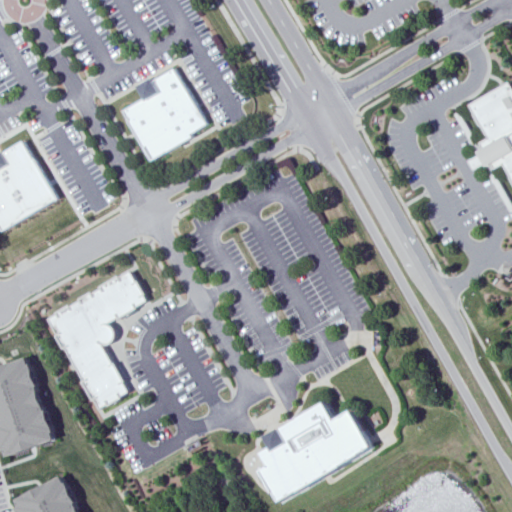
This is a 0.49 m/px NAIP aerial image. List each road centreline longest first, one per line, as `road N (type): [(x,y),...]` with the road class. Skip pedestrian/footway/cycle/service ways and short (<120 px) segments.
road 1 (tertiary): [(471,357),(265,0)]
road 2 (tertiary): [(307,123),(511,470)]
road 3 (residential): [(328,112),(50,274)]
road 4 (residential): [(328,112),(511,0)]
road 5 (tertiary): [(232,0),(307,123)]
